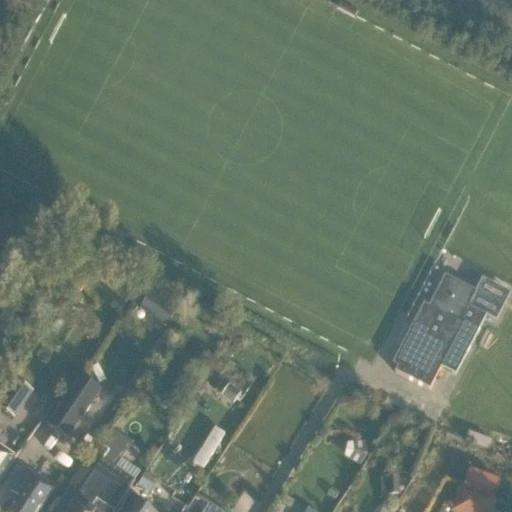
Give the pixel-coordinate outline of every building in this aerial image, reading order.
[(96,268),(91,277),(101,283),(106,274),(96,268)] [(428,309),(422,306),(391,366),(397,369),(394,374),(428,392),(440,370),(454,377),(485,318),(468,309),(475,294),(444,278),(428,309)] [(139,312),(166,329),(175,314),(148,297),(139,312)] [(36,319),(43,324),(50,313),(42,309),(31,301),(24,311),(36,319)] [(47,424),(68,438),(101,390),(80,376),(47,424)] [(0,410),(14,420),(32,394),(14,381),(0,401),(0,410)] [(131,443),(112,429),(100,447),(96,444),(50,511),(115,511),(134,483),(114,471),(121,460),(131,443)] [(359,468),(366,457),(364,443),(346,445),(343,458),(359,468)] [(0,480),(15,459),(0,449),(0,480)] [(178,464),(156,498),(172,508),(194,474),(178,464)] [(470,471),(463,489),(493,501),(499,482),(470,471)] [(18,499),(8,511),(38,511),(53,490),(25,472),(11,494),(18,499)] [(397,480),(385,481),(386,487),(386,498),(398,497),(397,480)] [(474,506),(471,511),(484,511),(489,500),(460,488),(455,499),(474,506)] [(137,511),(144,503),(130,493),(117,511),(137,511)]
